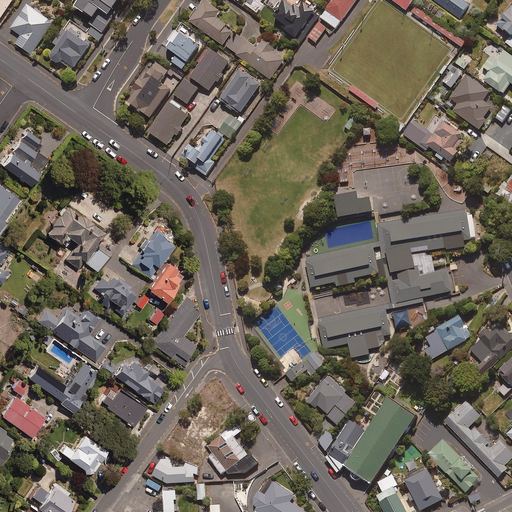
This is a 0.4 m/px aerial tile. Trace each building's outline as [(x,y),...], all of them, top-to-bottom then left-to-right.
[(0,0),(0,24),(17,0),(0,0)] [(122,6),(113,0),(99,0),(98,2),(95,0),(85,0),(77,12),(96,25),(93,28),(104,36),(112,24),(111,23),(122,6)] [(224,44),(232,33),(225,28),(227,25),(216,17),(221,10),(207,0),(202,0),(188,19),(223,45),(224,44)] [(239,0),(255,11),(263,0),(239,0)] [(413,0),(331,0),(319,17),(336,29),(356,0),(391,0),(406,10),(413,0)] [(469,5),(462,0),(433,0),(459,18),(469,5)] [(323,10),(310,1),(287,33),(299,42),(323,10)] [(511,4),(496,23),(511,36),(506,41),(511,46),(511,4)] [(466,41),(416,6),(412,11),(462,47),(466,41)] [(54,24),(29,7),(12,31),(21,38),(16,46),(31,57),(54,24)] [(327,27),(320,21),(308,37),(316,42),(327,27)] [(69,36),(64,33),(54,46),(59,50),(51,61),(60,68),(62,64),(74,73),(93,46),(73,31),(69,36)] [(273,82),(288,63),(272,51),(275,46),(264,38),(257,47),(242,36),(240,39),(232,33),(224,44),(237,54),(236,55),(273,82)] [(511,54),(498,45),(483,66),(489,70),(483,79),(503,93),(511,82),(511,54)] [(229,61),(211,47),(200,62),(197,60),(187,73),(209,89),(216,80),(218,82),(224,74),(221,72),(229,61)] [(468,62),(459,57),(456,63),(464,68),(468,62)] [(169,70),(153,59),(125,99),(151,117),(170,89),(160,82),(169,70)] [(463,72),(452,63),(440,78),(451,87),(463,72)] [(261,84),(240,69),(218,99),(239,114),(261,84)] [(306,73),(300,69),(295,76),(301,81),(306,73)] [(485,86),(469,74),(451,99),(458,104),(453,110),(480,129),(487,119),(484,117),(492,105),(478,95),(485,86)] [(198,88),(185,78),(174,94),(187,103),(198,88)] [(352,85),(349,89),(376,109),(379,105),(352,85)] [(148,130),(167,145),(176,134),(177,135),(183,127),(181,126),(190,115),(172,100),(148,130)] [(242,123),(230,114),(219,130),(231,139),(242,123)] [(462,133),(436,115),(427,129),(414,120),(404,134),(427,150),(430,146),(439,152),(436,156),(442,160),(445,156),(451,160),(459,150),(454,146),(462,133)] [(357,119),(353,116),(345,127),(350,130),(357,119)] [(40,144),(37,141),(39,138),(26,128),(0,163),(29,184),(48,158),(36,150),(40,144)] [(216,160),(209,155),(223,135),(213,128),(198,149),(191,144),(184,154),(193,160),(191,164),(206,175),(216,160)] [(511,153),(485,134),(482,138),(478,135),(470,146),(482,154),(488,146),(511,164),(511,153)] [(511,174),(506,183),(504,181),(496,192),(511,204),(511,174)] [(0,227),(21,199),(0,183),(0,227)] [(357,191),(334,195),(338,217),(372,211),(370,197),(358,199),(357,191)] [(61,206),(44,231),(70,249),(64,258),(77,267),(82,260),(96,270),(109,251),(95,241),(103,229),(78,211),(76,214),(70,210),(71,207),(65,202),(62,207),(61,206)] [(467,214),(382,227),(391,273),(397,272),(399,279),(392,281),(396,303),(452,291),(447,269),(435,272),(432,255),(427,256),(426,251),(447,248),(446,243),(471,239),(467,214)] [(173,241),(154,228),(148,237),(146,235),(139,247),(141,248),(130,264),(148,276),(173,241)] [(0,281),(4,276),(3,270),(0,267),(0,260),(2,262),(8,252),(5,250),(6,249),(0,244),(0,281)] [(379,273),(373,247),(305,262),(311,288),(335,282),(336,287),(355,282),(354,278),(379,273)] [(147,286),(164,298),(183,272),(179,269),(176,274),(172,271),(176,266),(166,259),(147,286)] [(119,284),(121,281),(112,275),(108,282),(100,277),(93,287),(100,292),(96,298),(107,306),(112,299),(118,304),(122,299),(123,300),(119,307),(118,306),(115,310),(121,314),(135,295),(128,290),(130,288),(123,283),(121,285),(119,284)] [(503,302),(508,292),(501,289),(497,299),(492,297),(485,312),(499,318),(505,303),(503,302)] [(147,297),(142,294),(135,303),(141,307),(147,297)] [(192,299),(184,294),(150,342),(183,366),(187,360),(184,357),(194,343),(181,334),(198,310),(189,303),(192,299)] [(99,317),(83,305),(77,314),(65,306),(58,316),(45,307),(36,319),(94,360),(105,345),(88,333),(99,317)] [(164,312),(156,307),(149,319),(156,323),(164,312)] [(386,309),(318,323),(323,349),(349,343),(352,358),(370,354),(367,340),(391,335),(386,309)] [(473,336),(461,314),(437,328),(438,330),(421,340),(431,359),(473,336)] [(511,335),(499,321),(470,349),(483,362),(480,365),(487,372),(511,348),(511,335)] [(326,367),(316,352),(285,373),(292,382),(308,371),(312,377),(326,367)] [(511,357),(499,371),(511,384),(511,357)] [(147,369),(132,359),(128,365),(121,361),(113,373),(153,401),(163,387),(144,374),(147,369)] [(98,371),(82,360),(65,385),(35,364),(27,376),(61,399),(59,401),(72,410),(82,397),(80,396),(98,371)] [(27,385),(12,373),(9,377),(15,382),(11,387),(20,394),(27,385)] [(329,375),(305,402),(310,406),(312,404),(315,408),(317,405),(323,411),(337,424),(357,402),(346,392),(347,390),(329,375)] [(511,388),(506,382),(498,389),(504,396),(511,388)] [(119,386),(111,398),(105,394),(101,400),(106,404),(105,405),(132,424),(145,404),(119,386)] [(44,417),(14,395),(0,413),(31,436),(44,417)] [(390,398),(343,466),(370,485),(417,416),(390,398)] [(481,415),(467,400),(445,421),(499,477),(508,468),(506,464),(511,458),(511,451),(501,440),(490,450),(484,444),(488,440),(476,428),(472,431),(468,427),(481,415)] [(220,409),(211,403),(208,407),(201,403),(184,428),(185,429),(180,436),(182,437),(177,445),(185,450),(189,443),(197,448),(207,433),(209,434),(216,423),(212,421),(220,409)] [(344,463),(368,429),(352,419),(329,453),(344,463)] [(445,426),(437,419),(433,425),(441,432),(445,426)] [(250,452),(248,453),(234,435),(242,430),(237,422),(207,444),(213,452),(208,455),(222,474),(226,470),(228,474),(246,472),(258,463),(250,452)] [(5,430),(0,426),(0,461),(12,445),(8,443),(12,438),(4,432),(5,430)] [(64,443),(59,449),(83,468),(83,470),(87,470),(87,468),(91,469),(107,450),(84,432),(72,449),(64,443)] [(480,478),(444,438),(428,453),(466,492),(480,478)] [(170,466),(160,461),(152,476),(167,483),(194,482),(194,474),(198,474),(198,465),(170,466)] [(443,499),(428,467),(406,478),(421,510),(443,499)] [(398,484),(393,474),(378,481),(383,492),(377,495),(385,511),(407,511),(395,486),(398,484)] [(32,496),(41,502),(38,506),(46,511),(65,511),(74,500),(68,495),(70,491),(55,481),(48,491),(40,485),(32,496)] [(247,507),(247,511),(306,511),(290,501),(295,494),(274,481),(266,494),(259,490),(247,507)] [(166,511),(174,511),(175,499),(177,499),(177,490),(166,490),(166,511)]
